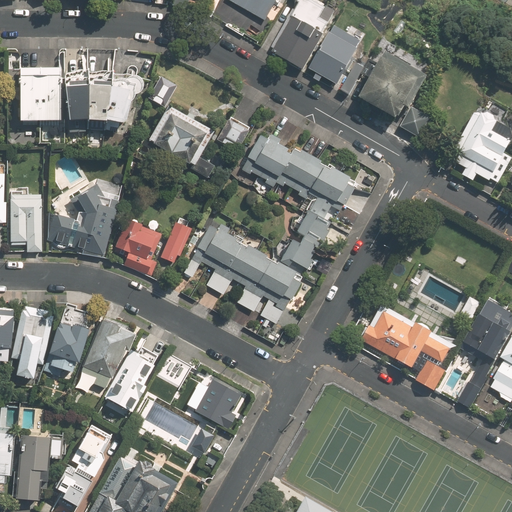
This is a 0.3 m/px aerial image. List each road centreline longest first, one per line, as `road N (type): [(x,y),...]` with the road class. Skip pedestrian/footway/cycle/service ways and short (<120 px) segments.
road 1 (residential): [(0,24),(179,31),(415,169)]
road 2 (residential): [(293,381),(90,274),(0,273)]
road 3 (residential): [(313,344),(511,455)]
road 4 (residential): [(415,169),(313,344)]
road 5 (residential): [(293,381),(222,511)]
